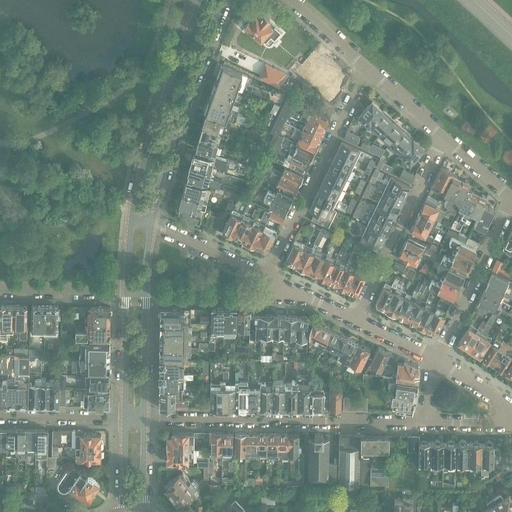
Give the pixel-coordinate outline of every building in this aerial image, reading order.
[(248,17),(243,22),(244,23),(244,25),(263,42),(264,42),(266,41),(270,36),(274,40),(281,32),(268,21),(270,19),(269,18),(268,17),(265,15),(265,14),(264,13),(262,15),(257,10),(251,18),(250,17),(249,18),(248,17)] [(309,61),(298,73),(305,79),(309,74),(320,84),(336,65),(327,57),(326,59),(323,57),(315,67),(309,61)] [(266,64),(259,77),(279,87),(286,73),(266,64)] [(336,65),(320,84),(331,94),(327,99),(331,102),(341,91),(338,89),(342,85),(340,84),(346,78),(340,73),(342,71),(336,65)] [(220,73),(217,81),(228,85),(227,87),(237,90),(243,74),(223,66),(222,67),(221,67),(219,73),(220,73)] [(232,105),(237,90),(227,87),(228,85),(217,81),(212,96),(223,99),(222,102),(232,105)] [(287,82),(281,88),(286,91),(291,86),(287,82)] [(283,126),(284,123),(289,113),(290,111),(294,102),(297,96),(290,93),(270,133),(278,136),(278,135),(283,126)] [(298,96),(295,102),(300,104),(305,99),(299,93),(298,96)] [(231,109),(232,105),(222,102),(223,99),(212,96),(208,107),(207,107),(205,112),(206,112),(206,114),(231,122),(232,122),(235,114),(235,112),(234,110),(232,109),(231,109)] [(290,111),(294,113),(296,109),(298,104),(294,102),(290,111)] [(369,126),(384,110),(383,110),(383,111),(372,102),(359,117),(369,126)] [(305,118),(326,128),(330,120),(309,109),(305,118)] [(394,120),(384,110),(369,126),(370,127),(370,126),(380,135),(394,120)] [(306,122),(304,127),(323,136),(326,128),(305,118),(301,116),(294,113),(290,111),(289,113),(299,118),(298,119),(304,122),(304,121),(306,122)] [(231,122),(206,114),(202,125),(228,133),(231,122)] [(394,120),(380,135),(391,144),(404,129),(394,120)] [(319,144),(323,136),(304,127),(302,132),(299,131),(299,130),(284,123),(283,126),(286,128),(293,132),(319,144)] [(202,125),(199,136),(219,142),(221,135),(227,137),(228,133),(202,125)] [(400,154),(414,138),(404,129),(391,144),(400,153),(400,154)] [(360,137),(347,131),(343,139),(356,145),(360,137)] [(296,144),(315,153),(319,144),(293,132),(291,135),(296,137),(299,138),(296,144)] [(199,136),(196,147),(220,155),(222,148),(224,148),(225,144),(219,142),(199,136)] [(415,139),(414,138),(400,154),(410,164),(424,149),(414,139),(415,139)] [(342,141),(337,151),(356,161),(361,151),(342,141)] [(361,147),(368,151),(370,146),(363,142),(361,147)] [(289,154),(309,164),(314,154),(292,143),(290,147),(292,148),(289,154)] [(265,148),(259,146),(257,154),(263,156),(265,148)] [(378,149),(370,146),(368,151),(375,154),(378,149)] [(193,157),(191,165),(215,172),(217,166),(229,170),(229,168),(232,169),(236,167),(238,162),(227,159),(227,161),(195,151),(193,157)] [(333,161),(351,170),(356,161),(337,151),(333,161)] [(283,162),(305,173),(309,164),(289,154),(286,159),(285,158),(283,162)] [(257,156),(254,165),(260,167),(263,158),(257,156)] [(380,159),(376,167),(381,169),(385,161),(380,159)] [(328,171),(347,180),(351,170),(333,161),(328,171)] [(264,168),(299,185),(303,176),(285,167),(282,172),(266,164),(264,168)] [(213,178),(215,172),(191,165),(189,172),(187,177),(220,187),(222,180),(213,178)] [(454,173),(442,167),(431,189),(438,192),(441,186),(446,189),(453,174),(454,173)] [(276,185),(295,194),(299,185),(264,168),(262,172),(278,180),(276,185)] [(399,178),(411,184),(415,176),(403,170),(399,178)] [(323,181),(342,190),(347,180),(328,171),(323,181)] [(453,174),(446,189),(444,193),(449,195),(445,204),(448,206),(461,180),(457,178),(457,177),(453,174)] [(391,177),(386,187),(405,196),(410,186),(391,177)] [(448,206),(446,211),(449,212),(456,199),(462,201),(469,187),(470,184),(468,183),(469,182),(465,180),(465,182),(461,180),(448,206)] [(185,186),(183,194),(207,201),(210,188),(186,181),(184,186),(185,186)] [(319,190),(337,200),(342,190),(323,181),(319,190)] [(235,193),(237,188),(225,183),(223,189),(235,193)] [(252,189),(265,195),(289,206),(293,196),(277,189),(275,194),(255,184),(252,189)] [(400,206),(405,196),(386,187),(382,197),(400,206)] [(472,188),(469,187),(462,201),(459,207),(464,210),(460,218),(461,218),(459,223),(462,225),(477,194),(474,192),(474,191),(471,190),(472,188)] [(314,200),(333,209),(337,200),(319,190),(314,200)] [(179,205),(178,210),(198,220),(205,222),(208,213),(209,210),(204,209),(207,201),(183,194),(179,205)] [(478,217),(484,205),(487,199),(485,198),(486,197),(482,195),(482,196),(477,194),(462,225),(460,229),(463,230),(465,226),(466,226),(472,214),(478,217)] [(284,215),(289,206),(265,195),(263,199),(270,203),(268,207),(284,215)] [(428,195),(424,202),(436,208),(439,202),(434,199),(430,197),(430,196),(428,195)] [(377,207),(396,216),(400,206),(382,197),(377,207)] [(333,209),(314,200),(309,210),(314,213),(311,220),(328,228),(336,211),(333,209)] [(424,202),(420,212),(437,221),(440,222),(445,212),(436,208),(424,202)] [(488,207),(484,205),(478,217),(475,224),(479,226),(478,228),(479,229),(480,231),(482,231),(483,230),(485,229),(495,210),(493,209),(493,208),(491,207),(489,207),(488,206),(488,207)] [(372,216),(391,226),(396,216),(377,207),(372,216)] [(233,236),(243,215),(233,210),(228,220),(222,231),(233,236)] [(280,224),(283,218),(271,212),(268,218),(280,224)] [(437,221),(420,212),(415,222),(430,229),(442,236),(447,226),(443,224),(440,230),(434,227),(437,221)] [(216,216),(208,213),(205,222),(211,225),(216,216)] [(243,215),(233,236),(244,241),(254,220),(243,215)] [(211,226),(216,228),(221,218),(216,216),(211,225),(211,226)] [(222,216),(221,218),(216,228),(222,231),(228,220),(222,216)] [(372,216),(367,226),(386,235),(391,226),(372,216)] [(254,247),(265,225),(254,220),(244,241),(243,242),(254,247)] [(427,235),(430,229),(415,222),(410,231),(430,241),(432,237),(427,235)] [(277,231),(265,225),(254,247),(264,251),(267,250),(277,231)] [(381,245),(386,235),(367,226),(359,243),(372,250),(376,243),(381,245)] [(457,246),(454,253),(471,260),(476,248),(479,243),(448,229),(446,234),(452,237),(450,243),(457,246)] [(511,229),(503,248),(511,254),(511,252),(511,229)] [(407,239),(403,246),(422,256),(427,245),(409,235),(407,239)] [(287,262),(296,266),(304,249),(300,247),(302,244),(295,240),(286,259),(287,262)] [(321,241),(314,254),(306,271),(317,276),(325,259),(319,256),(321,252),(320,252),(324,243),(321,241)] [(306,271),(314,254),(310,252),(312,248),(306,245),(304,249),(296,266),(295,267),(306,271)] [(437,253),(439,248),(433,245),(430,250),(437,253)] [(422,256),(403,246),(399,254),(400,255),(398,258),(416,267),(422,256)] [(330,248),(325,259),(317,276),(316,276),(326,281),(334,264),(328,261),(334,249),(330,248)] [(340,252),(334,264),(326,281),(335,285),(345,264),(340,262),(342,258),(341,258),(343,253),(340,252)] [(436,259),(465,272),(471,260),(454,253),(452,258),(439,252),(436,259)] [(403,271),(405,267),(396,262),(394,267),(403,271)] [(445,273),(442,278),(459,286),(464,274),(440,263),(437,269),(445,273)] [(336,285),(346,290),(356,269),(345,264),(335,285),(336,285)] [(427,275),(429,270),(421,266),(419,271),(427,275)] [(511,278),(511,273),(499,267),(497,272),(511,278)] [(354,294),(358,293),(367,274),(356,269),(346,290),(354,294)] [(492,272),(487,282),(511,294),(511,288),(507,286),(509,280),(492,272)] [(392,286),(385,282),(376,302),(377,305),(386,309),(396,288),(400,279),(396,277),(392,286)] [(453,297),(459,286),(442,278),(440,284),(432,281),(431,282),(429,286),(453,297)] [(422,283),(405,319),(416,324),(426,302),(421,299),(427,285),(429,286),(431,282),(424,279),(422,283)] [(406,292),(396,314),(405,319),(422,283),(419,282),(413,296),(406,292)] [(511,294),(487,282),(482,292),(500,301),(503,295),(511,299),(511,294)] [(396,288),(386,309),(396,314),(406,292),(396,288)] [(426,302),(416,324),(426,329),(436,307),(430,304),(432,300),(431,300),(435,291),(432,290),(426,302)] [(482,292),(477,303),(478,303),(489,308),(494,311),(500,313),(506,317),(508,312),(497,306),(500,301),(482,292)] [(452,300),(442,295),(440,300),(450,304),(452,300)] [(475,308),(486,313),(489,308),(478,303),(475,308)] [(6,305),(0,305),(0,337),(8,337),(8,330),(14,330),(14,306),(6,306),(6,305)] [(27,325),(27,306),(22,306),(14,306),(14,330),(20,330),(20,337),(21,337),(21,342),(29,342),(29,325),(27,325)] [(39,329),(45,329),(45,306),(37,306),(32,306),(32,334),(39,334),(39,329)] [(53,306),(45,306),(45,329),(51,329),(51,336),(59,337),(59,306),(53,306)] [(89,322),(111,323),(111,307),(91,307),(91,310),(89,310),(89,314),(85,314),(85,322),(89,322)] [(446,312),(436,307),(426,329),(434,332),(437,331),(446,312)] [(191,316),(191,308),(160,308),(160,316),(160,323),(183,323),(183,316),(191,316)] [(251,333),(251,315),(251,308),(239,309),(238,329),(243,329),(243,333),(251,333)] [(224,332),(224,330),(224,309),(217,309),(212,309),(211,332),(224,332)] [(232,309),(224,309),(224,330),(231,330),(231,333),(236,333),(237,309),(232,309)] [(486,335),(500,313),(494,311),(487,323),(469,351),(474,354),(474,356),(476,357),(478,357),(480,358),(492,338),(486,335)] [(262,338),(262,334),(262,315),(251,315),(251,333),(251,338),(262,338)] [(267,339),(274,339),(274,315),(262,315),(262,334),(267,334),(267,339)] [(284,316),(274,315),(274,339),(274,345),(277,345),(277,339),(285,339),(285,316),(284,316)] [(289,340),(297,340),(297,317),(285,316),(285,339),(285,343),(289,343),(289,340)] [(301,318),(297,317),(297,340),(297,342),(308,342),(308,320),(307,319),(306,317),(303,316),(301,318)] [(310,338),(324,344),(331,330),(321,326),(321,325),(313,321),(313,322),(310,320),(310,338)] [(464,348),(469,351),(487,323),(484,321),(478,330),(470,325),(461,339),(460,341),(458,344),(460,345),(460,347),(463,348),(464,348)] [(91,339),(110,339),(111,323),(89,322),(89,329),(76,329),(76,339),(88,339),(88,336),(91,336),(91,339)] [(185,323),(183,323),(160,323),(160,331),(160,335),(188,335),(192,335),(192,329),(185,329),(185,323)] [(331,330),(324,344),(341,353),(348,338),(340,335),(331,330)] [(188,341),(188,335),(160,335),(160,346),(192,347),(192,341),(188,341)] [(345,360),(349,362),(358,343),(348,338),(341,353),(339,355),(337,360),(337,361),(343,364),(345,360)] [(488,363),(493,366),(506,345),(496,339),(484,358),(483,360),(485,361),(485,362),(487,363),(488,363)] [(80,352),(80,357),(110,357),(110,341),(86,341),(86,346),(82,345),(82,352),(80,352)] [(358,343),(349,362),(347,366),(359,371),(370,349),(365,347),(366,347),(365,346),(364,344),(361,342),(359,343),(358,343)] [(504,371),(511,358),(511,348),(506,345),(493,366),(498,369),(498,370),(500,371),(501,371),(502,372),(504,371)] [(160,352),(160,358),(184,359),(184,353),(192,353),(192,350),(198,350),(198,347),(192,347),(160,346),(160,347),(159,347),(159,352),(160,352)] [(238,346),(238,356),(251,356),(251,346),(238,346)] [(381,369),(389,352),(378,346),(369,365),(376,369),(377,367),(381,369)] [(397,361),(400,357),(392,353),(387,363),(392,366),(394,361),(397,361)] [(30,406),(30,384),(30,374),(20,373),(20,356),(8,355),(7,405),(30,406)] [(20,356),(20,373),(30,374),(31,356),(29,356),(20,356)] [(86,373),(110,373),(110,357),(80,357),(80,361),(62,361),(62,371),(80,372),(80,369),(86,369),(86,373)] [(190,359),(184,359),(160,358),(160,359),(159,359),(159,365),(160,365),(160,373),(185,374),(185,364),(189,364),(190,359)] [(392,378),(418,382),(420,369),(418,366),(404,359),(404,362),(398,362),(397,368),(393,368),(392,378)] [(310,383),(310,378),(310,362),(298,361),(298,368),(297,370),(297,381),(298,381),(297,410),(310,410),(310,387),(310,383)] [(160,380),(160,388),(182,388),(186,388),(186,379),(194,379),(194,374),(185,374),(160,373),(160,374),(159,374),(159,380),(160,380)] [(89,388),(109,388),(110,376),(86,375),(86,385),(89,385),(89,388)] [(395,386),(395,392),(416,395),(418,383),(389,379),(389,377),(383,377),(382,384),(388,385),(395,386)] [(37,384),(30,384),(30,406),(42,406),(42,378),(37,378),(37,384)] [(42,378),(42,406),(51,406),(51,380),(47,380),(47,378),(42,378)] [(55,380),(51,380),(51,406),(65,406),(65,391),(60,391),(60,378),(55,378),(55,380)] [(218,409),(223,409),(223,381),(220,381),(220,386),(211,386),(210,408),(218,408),(218,409)] [(227,382),(223,381),(223,409),(228,409),(228,408),(235,409),(236,386),(227,386),(227,382)] [(285,383),(285,410),(297,410),(298,381),(297,381),(293,381),(293,383),(285,383)] [(240,409),(248,409),(248,386),(248,382),(236,382),(236,386),(235,409),(240,409)] [(257,386),(248,386),(248,409),(256,409),(261,409),(261,382),(257,382),(257,386)] [(261,382),(261,409),(273,410),(273,388),(265,388),(265,382),(261,382)] [(273,388),(273,410),(285,410),(285,383),(273,383),(273,388)] [(330,386),(330,391),(330,410),(341,410),(342,386),(330,386)] [(324,410),(324,391),(313,391),(313,387),(310,387),(310,410),(324,410)] [(182,400),(182,388),(160,388),(159,388),(159,408),(188,408),(188,400),(182,400)] [(85,406),(109,407),(110,392),(105,392),(105,389),(96,389),(96,391),(85,391),(85,406)] [(393,409),(412,411),(414,409),(415,406),(413,403),(413,401),(415,402),(416,395),(395,392),(393,392),(392,398),(389,398),(389,400),(391,400),(391,401),(394,401),(393,409)] [(196,408),(208,408),(208,397),(200,397),(200,404),(196,404),(196,408)] [(10,448),(16,448),(16,429),(6,429),(5,455),(10,455),(10,448)] [(26,430),(16,429),(16,448),(16,453),(21,453),(21,462),(25,462),(25,456),(26,430)] [(36,448),(36,430),(26,430),(25,456),(30,456),(30,448),(36,448)] [(48,430),(36,430),(36,448),(36,450),(41,450),(41,456),(47,456),(48,430)] [(61,434),(61,430),(53,430),(53,457),(56,457),(56,458),(58,458),(58,447),(61,447),(61,434)] [(72,447),(76,448),(101,448),(101,447),(103,445),(103,442),(101,441),(101,435),(96,435),(96,434),(92,434),(92,435),(83,435),(83,430),(61,430),(61,434),(72,434),(72,447)] [(167,448),(167,449),(194,449),(194,432),(172,432),(172,436),(167,436),(167,441),(166,442),(166,443),(166,444),(166,445),(166,446),(166,447),(167,448)] [(209,432),(198,432),(198,436),(204,437),(204,444),(209,444),(209,432)] [(222,455),(222,452),(222,433),(211,433),(211,458),(209,458),(209,462),(209,468),(209,472),(213,472),(213,465),(215,465),(215,455),(222,455)] [(233,458),(233,433),(222,433),(222,452),(228,452),(228,458),(233,458)] [(246,433),(235,433),(235,456),(246,456),(246,433)] [(256,458),(256,434),(246,433),(246,456),(245,461),(250,461),(250,458),(256,458)] [(267,458),(267,434),(256,434),(256,458),(267,458)] [(277,456),(278,434),(267,434),(267,458),(267,462),(271,462),(271,456),(277,456)] [(288,460),(288,434),(278,434),(277,456),(277,464),(282,464),(282,460),(288,460)] [(299,434),(288,434),(288,460),(304,460),(304,455),(299,455),(299,453),(300,453),(301,452),(301,450),(300,449),(299,449),(299,434)] [(329,438),(323,438),(324,434),(315,434),(315,438),(309,438),(309,442),(309,443),(309,450),(308,450),(308,451),(309,451),(309,457),(308,457),(308,458),(309,458),(309,464),(308,464),(308,465),(309,465),(308,473),(308,481),(310,481),(309,487),(328,487),(328,478),(329,458),(329,451),(329,450),(329,444),(330,444),(330,443),(329,443),(329,438)] [(360,488),(361,435),(339,435),(338,472),(334,472),(334,478),(328,478),(328,487),(352,488),(352,492),(360,492),(360,488)] [(373,485),(385,485),(388,485),(389,435),(361,435),(360,488),(373,485)] [(419,442),(419,436),(408,436),(408,450),(419,450),(419,442)] [(419,467),(431,467),(431,442),(427,442),(426,440),(422,440),(420,442),(419,442),(419,450),(419,467)] [(443,467),(443,442),(440,442),(438,440),(436,440),(435,442),(431,442),(431,467),(443,467)] [(447,442),(443,442),(443,467),(443,471),(448,471),(448,467),(455,467),(455,442),(454,442),(453,441),(449,440),(447,442)] [(457,442),(457,467),(469,468),(470,443),(466,443),(466,442),(464,441),(460,441),(458,442),(457,442)] [(481,468),(482,443),(478,443),(478,442),(476,441),(475,441),(473,443),(470,443),(469,468),(481,468)] [(486,443),(482,443),(481,468),(481,482),(488,477),(488,464),(493,464),(493,457),(499,458),(499,447),(494,447),(494,443),(493,443),(491,441),(487,441),(486,443)] [(101,449),(101,448),(76,448),(76,461),(92,461),(92,462),(96,462),(96,461),(101,461),(101,455),(103,453),(103,450),(101,449)] [(194,449),(167,449),(167,450),(166,451),(166,452),(166,453),(166,454),(166,455),(166,456),(167,457),(167,462),(194,462),(194,449)] [(56,468),(56,458),(56,457),(53,457),(47,457),(47,468),(56,468)] [(87,476),(82,473),(82,466),(69,466),(58,482),(58,483),(58,484),(57,485),(57,486),(57,487),(58,488),(58,489),(59,490),(59,491),(60,491),(61,492),(62,492),(63,493),(64,493),(65,493),(66,493),(67,492),(68,492),(68,491),(69,490),(70,490),(88,502),(89,501),(91,500),(93,497),(93,495),(93,494),(99,484),(93,480),(93,479),(88,475),(87,476)] [(167,493),(170,498),(191,481),(183,470),(179,473),(175,469),(167,475),(170,480),(166,483),(169,487),(166,489),(167,490),(167,493)] [(191,481),(170,498),(174,502),(176,502),(177,503),(180,506),(187,501),(188,502),(195,497),(194,496),(199,492),(191,481)] [(8,485),(5,485),(5,489),(6,491),(15,491),(15,483),(8,483),(8,485)] [(500,493),(493,498),(502,511),(511,511),(511,498),(511,495),(511,494),(509,494),(508,492),(502,496),(500,493)] [(47,507),(47,494),(35,494),(35,507),(47,507)] [(330,496),(330,509),(338,509),(338,496),(330,496)] [(394,499),(394,511),(412,511),(413,497),(403,497),(403,499),(394,499)] [(502,511),(493,498),(486,502),(489,506),(483,509),(485,510),(484,511),(502,511)] [(245,511),(235,501),(231,505),(238,511),(223,511),(224,511),(223,511),(245,511)]
